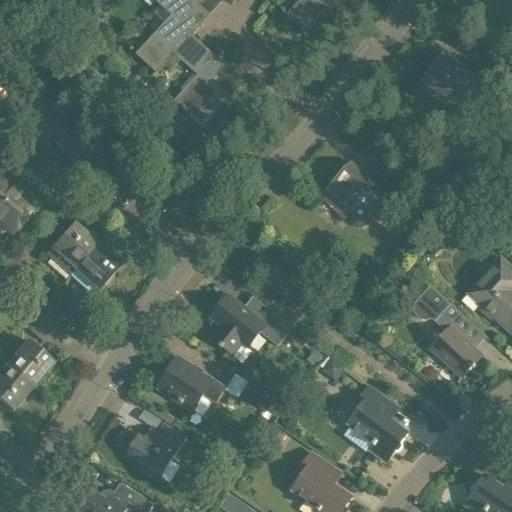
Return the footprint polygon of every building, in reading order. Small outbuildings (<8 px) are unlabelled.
[(148,41),(137,54),(156,72),(174,52),(175,53),(190,35),(202,23),(189,11),(199,0),(157,0),(165,8),(176,17),(169,25),(151,44),(148,41)] [(305,0),(290,17),(306,33),(332,4),(328,0),(305,0)] [(190,35),(175,53),(201,76),(176,104),(202,127),(228,98),(213,84),(227,69),(190,35)] [(420,85),(458,115),(475,93),(482,98),(501,73),(482,58),(470,74),(444,54),(420,85)] [(325,194),(360,226),(380,204),(387,210),(407,188),(389,171),(376,186),(352,164),(325,194)] [(0,223),(10,233),(33,210),(31,207),(36,202),(20,186),(14,192),(0,179),(7,172),(0,165),(0,223)] [(74,271),(97,245),(73,224),(50,250),(44,256),(68,277),(74,271)] [(449,225),(427,248),(437,257),(458,234),(449,225)] [(74,271),(68,277),(86,293),(92,287),(98,293),(121,267),(97,245),(74,271)] [(0,271),(0,277),(14,290),(29,273),(12,258),(0,271)] [(511,269),(500,259),(471,291),(480,298),(480,311),(491,321),(497,321),(511,334),(511,269)] [(414,303),(414,308),(415,313),(418,316),(422,318),(426,319),(430,318),(447,333),(431,350),(462,379),(472,368),(473,369),(475,366),(474,365),(482,356),(461,338),(472,326),(428,286),(416,299),(414,303)] [(54,294),(40,310),(57,325),(71,308),(54,294)] [(218,348),(221,351),(222,349),(232,356),(241,345),(248,350),(260,334),(278,348),(292,329),(271,311),(262,322),(229,296),(210,319),(220,326),(211,338),(220,345),(218,348)] [(57,325),(40,310),(24,328),(42,343),(57,325)] [(28,341),(6,365),(33,388),(54,364),(28,341)] [(316,351),(307,361),(315,367),(323,357),(316,351)] [(158,389),(193,412),(205,394),(216,402),(224,390),(178,359),(158,389)] [(0,402),(11,413),(33,388),(6,365),(0,372),(0,402)] [(243,396),(266,412),(274,400),(251,384),(243,396)] [(355,407),(359,410),(348,425),(375,445),(370,451),(386,463),(394,453),(399,453),(403,448),(401,443),(408,435),(390,421),(398,410),(369,388),(355,407)] [(154,475),(156,477),(167,460),(171,463),(186,439),(164,425),(157,435),(150,430),(145,437),(142,438),(130,430),(120,446),(129,452),(125,457),(140,466),(141,473),(147,477),(154,475)] [(277,428),(270,439),(280,445),(287,435),(277,428)] [(292,491),(320,511),(318,511),(347,511),(346,508),(352,499),(334,486),(342,475),(311,454),(298,474),(302,477),(292,491)] [(464,506),(472,511),(511,511),(511,478),(511,477),(503,489),(485,476),(478,485),(474,486),(470,491),(472,495),(464,506)] [(78,511),(149,511),(154,505),(120,484),(113,494),(109,492),(104,493),(102,497),(92,491),(78,511)] [(228,511),(230,511),(239,500),(229,493),(220,506),(228,511)]
